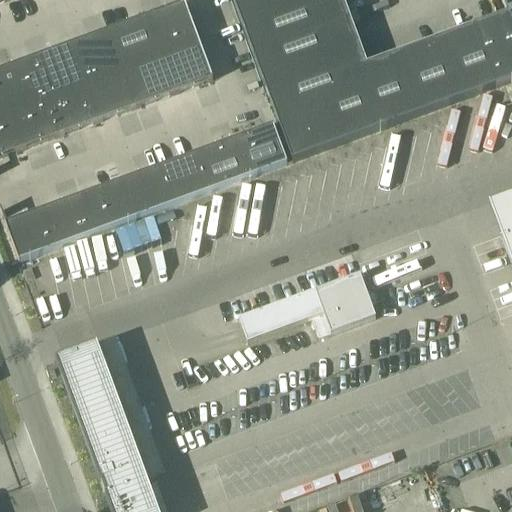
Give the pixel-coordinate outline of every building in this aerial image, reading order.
[(231,0),(293,165),(511,83),(511,23),(509,15),(367,67),(342,0),(231,0)] [(185,6),(146,20),(160,58),(199,44),(185,6)] [(146,20),(108,34),(122,72),(160,58),(146,20)] [(108,34),(70,48),(84,86),(122,72),(108,34)] [(199,44),(160,58),(174,97),(213,82),(199,44)] [(70,48),(32,62),(46,100),(84,86),(70,48)] [(160,58),(122,72),(136,111),(174,97),(160,58)] [(32,62),(0,73),(0,92),(8,114),(46,100),(32,62)] [(122,72),(84,86),(98,125),(136,111),(122,72)] [(84,86),(46,100),(60,139),(98,125),(84,86)] [(46,100),(8,114),(22,152),(60,139),(46,100)] [(8,114),(0,117),(0,160),(22,152),(8,114)] [(274,129),(235,143),(249,181),(288,167),(274,129)] [(235,143),(197,157),(211,195),(249,181),(235,143)] [(197,157),(159,171),(172,209),(211,195),(197,157)] [(159,171),(120,185),(134,223),(172,209),(159,171)] [(120,185),(82,199),(96,237),(134,223),(120,185)] [(82,199),(44,213),(58,251),(96,237),(82,199)] [(44,213),(5,227),(19,265),(58,251),(44,213)] [(511,266),(511,232),(501,237),(511,266)] [(31,270),(23,273),(27,283),(35,280),(31,270)] [(315,294),(239,322),(248,346),(312,322),(319,341),(377,320),(361,277),(315,294)] [(156,511),(97,349),(56,364),(109,511),(156,511)]
